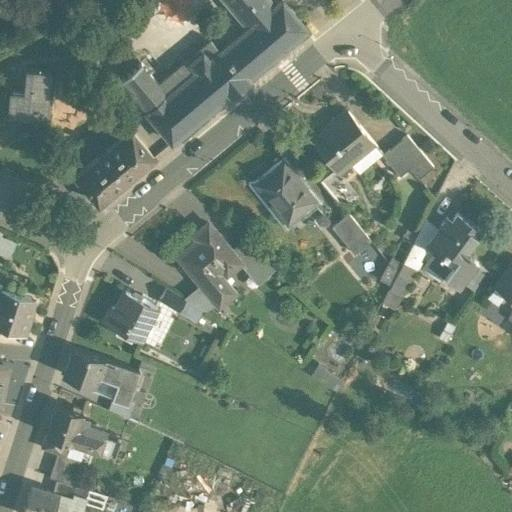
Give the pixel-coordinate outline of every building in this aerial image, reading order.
[(210,39),(157,83),(141,63),(120,80),(146,112),(171,141),(305,29),(281,0),(279,0),(273,6),(268,0),(224,0),(248,27),(219,51),(210,39)] [(9,61),(7,84),(19,86),(22,63),(9,61)] [(50,70),(26,67),(24,91),(10,89),(8,114),(46,118),(50,70)] [(373,141),(346,109),(321,129),(323,131),(311,140),(336,171),(373,141)] [(130,129),(74,175),(98,203),(153,157),(130,129)] [(432,165),(406,134),(381,154),(399,175),(408,167),(417,178),(432,165)] [(314,200),(283,161),(255,183),(287,222),(314,200)] [(456,211),(450,219),(446,215),(437,226),(426,242),(438,251),(437,252),(437,253),(433,259),(447,269),(443,274),(459,286),(477,262),(462,251),(479,228),(456,211)] [(369,239),(347,213),(332,226),(353,252),(369,239)] [(425,217),(413,240),(423,245),(426,242),(437,226),(425,217)] [(207,222),(193,234),(197,239),(177,256),(202,286),(222,269),(226,274),(239,263),(240,262),(231,251),(207,222)] [(0,249),(9,253),(15,237),(0,232),(0,249)] [(266,260),(245,240),(231,251),(240,262),(239,263),(249,275),(266,260)] [(511,260),(494,285),(504,292),(511,297),(511,260)] [(415,269),(402,262),(396,273),(390,284),(388,289),(402,295),(415,269)] [(388,263),(380,279),(390,284),(396,273),(388,263)] [(504,292),(494,285),(487,294),(497,302),(504,292)] [(190,301),(165,286),(159,299),(184,314),(190,301)] [(34,299),(0,287),(0,325),(23,333),(34,299)] [(156,306),(125,290),(116,308),(112,306),(104,321),(139,339),(156,306)] [(138,370),(71,346),(61,373),(92,384),(93,384),(97,374),(116,381),(114,387),(130,393),(138,370)] [(342,380),(318,365),(312,375),(336,389),(342,380)] [(116,381),(97,374),(93,384),(92,384),(90,389),(111,396),(114,387),(116,381)] [(130,393),(114,387),(111,396),(111,397),(127,402),(127,401),(130,393)] [(127,402),(111,397),(107,408),(127,417),(133,403),(127,401),(127,402)] [(82,411),(55,402),(45,433),(72,442),(83,445),(114,456),(119,440),(77,425),(82,411)] [(72,442),(45,433),(41,446),(57,452),(65,455),(66,454),(78,458),(83,445),(72,442)] [(65,455),(57,452),(48,476),(55,479),(70,483),(78,458),(66,454),(65,455)] [(70,483),(55,479),(52,490),(58,492),(71,496),(72,493),(85,498),(88,489),(70,483)] [(52,490),(29,483),(20,511),(51,511),(55,502),(58,492),(52,490)] [(85,498),(72,493),(71,496),(58,492),(55,502),(81,510),(85,498)]
